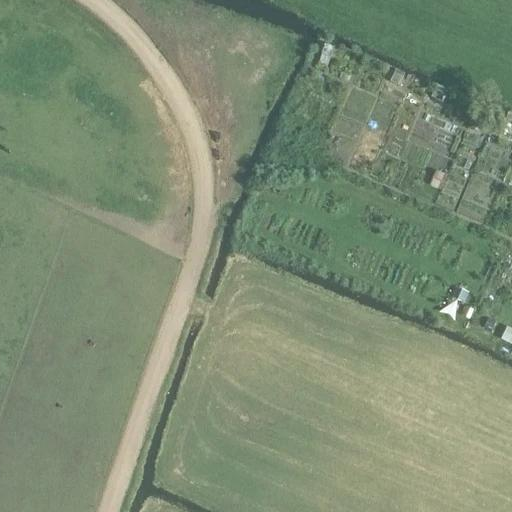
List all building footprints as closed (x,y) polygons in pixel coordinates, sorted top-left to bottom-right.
[(331,59),(335,48),(326,44),(322,55),(331,59)] [(395,72),(391,80),(398,84),(402,76),(395,72)] [(417,96),(420,89),(410,85),(407,92),(417,96)] [(441,102),(444,95),(434,91),(432,98),(441,102)] [(430,173),(423,171),(420,177),(428,180),(430,173)]
